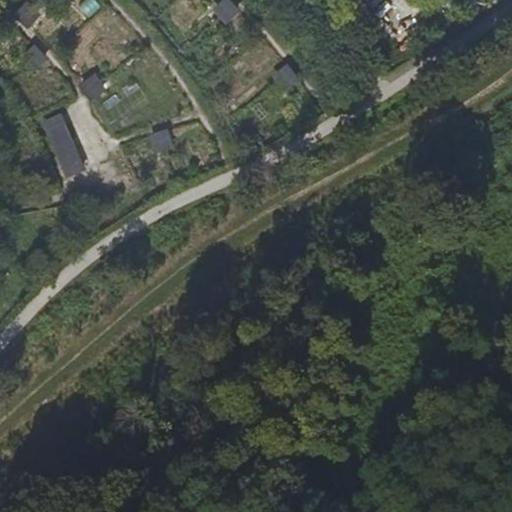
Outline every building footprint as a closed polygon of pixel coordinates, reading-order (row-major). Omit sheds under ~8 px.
[(229,0),(224,0),(213,12),(229,26),(242,12),(229,0)] [(15,17),(31,30),(43,14),(27,2),(15,17)] [(35,72),(48,59),(35,46),(22,59),(35,72)] [(288,65),(273,77),(286,93),(301,81),(288,65)] [(90,103),(107,93),(96,76),(80,86),(90,103)] [(137,83),(98,106),(110,126),(148,104),(137,83)] [(67,114),(45,120),(61,179),(83,173),(67,114)] [(168,130),(150,137),(157,155),(175,148),(168,130)]
